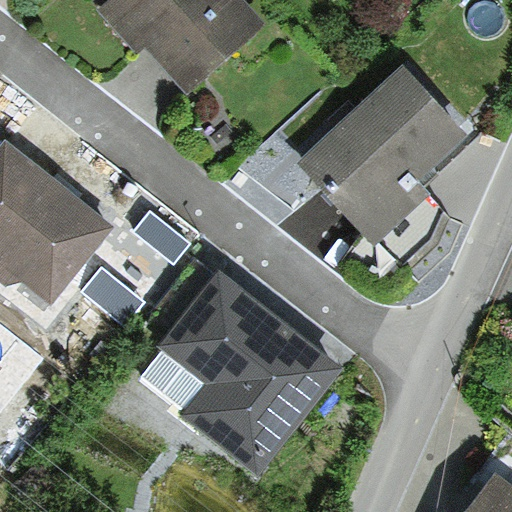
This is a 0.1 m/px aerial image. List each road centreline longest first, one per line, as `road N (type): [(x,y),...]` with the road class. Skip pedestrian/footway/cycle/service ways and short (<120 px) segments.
road 1 (residential): [(435,364),(360,319),(0,37)]
road 2 (residential): [(511,202),(435,364)]
road 3 (residential): [(435,364),(371,511)]
